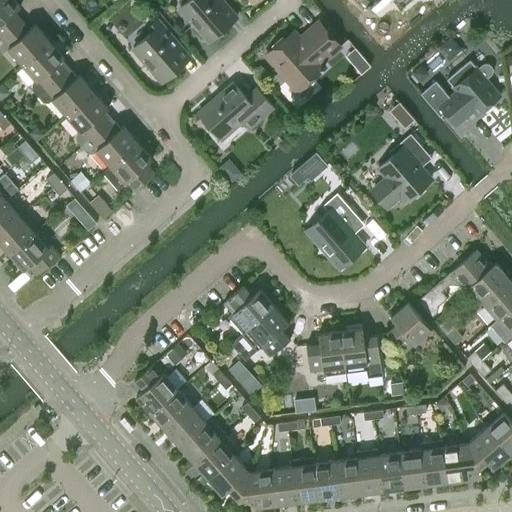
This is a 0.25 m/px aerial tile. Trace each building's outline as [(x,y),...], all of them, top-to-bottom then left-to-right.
[(14,11),(20,6),(15,0),(0,0),(0,37),(1,37),(22,19),(14,11)] [(213,7),(221,0),(187,0),(179,7),(208,41),(228,24),(213,7)] [(363,0),(375,13),(388,0),(363,0)] [(35,23),(29,28),(22,19),(1,37),(8,46),(8,47),(22,63),(49,40),(35,23)] [(167,48),(176,40),(158,19),(148,28),(151,32),(132,48),(161,81),(181,64),(167,48)] [(320,63),(340,46),(319,21),(299,38),(293,31),(265,54),(297,91),(324,67),(320,63)] [(61,59),(64,57),(49,40),(22,63),(36,79),(32,83),(31,88),(37,95),(69,67),(61,59)] [(357,52),(354,48),(350,48),(347,51),(347,55),(349,58),(354,59),(357,56),(357,52)] [(364,60),(355,68),(360,73),(369,65),(366,62),(364,60)] [(444,112),(450,119),(455,125),(473,110),(477,114),(500,95),(486,78),(490,74),(492,71),(492,67),(489,63),(485,62),(481,64),(477,68),(476,67),(470,60),(447,78),(453,86),(457,90),(449,97),(435,80),(420,93),(440,116),(444,112)] [(411,71),(419,80),(428,72),(420,63),(411,71)] [(79,74),(76,76),(69,67),(37,95),(43,102),(48,102),(52,98),(66,114),(94,91),(79,74)] [(256,87),(246,96),(234,82),(197,113),(220,139),(241,120),(248,129),(274,107),(256,87)] [(105,110),(108,107),(94,91),(66,114),(80,131),(76,134),(75,140),(81,146),(112,118),(105,110)] [(0,125),(3,129),(11,122),(4,114),(0,117),(0,125)] [(123,125),(120,127),(112,118),(81,146),(86,152),(92,153),(96,149),(110,165),(137,141),(123,125)] [(33,128),(29,132),(36,140),(44,133),(40,129),(33,128)] [(419,160),(428,153),(410,133),(388,151),(392,155),(378,167),(387,177),(372,190),(386,206),(401,193),(406,199),(431,178),(419,164),(419,160)] [(24,154),(32,147),(25,139),(18,146),(24,154)] [(146,163),(152,158),(137,141),(110,165),(103,171),(117,188),(125,182),(126,181),(133,190),(154,172),(146,163)] [(31,162),(39,155),(32,147),(24,154),(31,162)] [(299,165),(310,178),(327,163),(316,151),(299,165)] [(53,186),(61,179),(54,171),(46,178),(53,186)] [(0,203),(9,196),(18,188),(3,172),(0,174),(0,203)] [(80,172),(70,180),(79,191),(89,183),(80,172)] [(60,194),(68,187),(61,179),(53,186),(60,194)] [(352,226),(360,219),(337,192),(322,204),(328,210),(306,229),(339,267),(364,245),(352,231),(352,226)] [(103,216),(112,208),(99,194),(90,201),(103,216)] [(0,231),(23,212),(9,196),(0,203),(0,231)] [(76,198),(69,205),(78,214),(85,208),(76,198)] [(0,241),(9,252),(37,229),(23,212),(0,231),(0,241)] [(38,272),(59,254),(37,229),(9,252),(24,269),(30,263),(38,272)] [(491,266),(490,266),(476,248),(417,300),(431,316),(437,311),(438,305),(447,297),(441,291),(449,284),(460,284),(465,290),(470,286),(469,285),(491,266)] [(507,271),(505,273),(495,262),(490,266),(491,266),(469,285),(470,286),(483,302),(511,276),(511,271),(507,271)] [(511,276),(483,302),(497,318),(511,305),(511,276)] [(259,288),(252,294),(243,284),(223,302),(232,312),(228,315),(242,332),(274,305),(259,288)] [(404,351),(431,328),(407,301),(390,316),(396,323),(386,332),(404,351)] [(274,305),(242,332),(230,343),(245,360),(257,349),(261,345),(270,355),(290,338),(281,328),(288,321),(274,305)] [(511,305),(497,318),(504,326),(497,332),(504,340),(511,334),(511,333),(511,305)] [(446,333),(454,327),(446,317),(438,324),(446,333)] [(376,335),(363,336),(362,327),(340,330),(346,371),(366,369),(367,376),(382,374),(376,335)] [(454,343),(462,336),(454,327),(446,333),(454,343)] [(323,374),(346,371),(340,330),(318,333),(319,342),(306,344),(309,370),(323,368),(323,374)] [(166,353),(175,362),(186,352),(178,343),(166,353)] [(475,366),(482,359),(474,350),(466,357),(475,366)] [(238,359),(228,368),(250,393),(260,385),(238,359)] [(483,376),(490,369),(482,359),(475,366),(483,376)] [(150,412),(178,388),(154,362),(134,379),(143,389),(136,395),(150,412)] [(500,365),(485,378),(486,379),(489,383),(504,369),(500,365)] [(219,381),(225,376),(219,369),(212,374),(219,381)] [(469,372),(462,378),(468,384),(475,378),(469,372)] [(225,388),(231,383),(225,376),(219,381),(225,388)] [(503,399),(511,392),(502,383),(495,389),(503,399)] [(388,400),(403,398),(401,386),(386,388),(388,400)] [(164,428),(192,405),(178,388),(150,412),(164,428)] [(511,408),(511,407),(511,393),(511,392),(503,399),(511,408)] [(443,395),(436,402),(442,409),(450,402),(443,395)] [(280,414),(295,412),(294,400),(278,402),(280,414)] [(247,414),(253,408),(247,401),(241,407),(247,414)] [(416,412),(426,411),(425,403),(415,404),(416,412)] [(407,413),(416,412),(415,404),(406,406),(407,413)] [(206,421),(205,420),(192,405),(164,428),(179,445),(206,421)] [(254,421),(260,416),(253,408),(247,414),(254,421)] [(373,418),(383,417),(382,409),(372,410),(373,418)] [(364,419),(373,418),(372,410),(363,411),(364,419)] [(509,453),(511,450),(511,421),(503,411),(486,425),(509,453)] [(331,423),(340,422),(339,414),(330,415),(331,423)] [(314,426),(331,423),(330,415),(312,418),(314,426)] [(193,461),(225,433),(210,417),(205,420),(206,421),(179,445),(193,461)] [(288,429),(305,427),(304,419),(287,421),(288,429)] [(278,430),(288,429),(287,421),(277,422),(278,430)] [(493,467),(509,453),(486,425),(467,442),(478,467),(486,460),(493,467)] [(235,454),(239,450),(225,433),(193,461),(207,477),(234,454),(235,454)] [(442,445),(443,445),(442,439),(419,442),(420,448),(421,448),(426,483),(447,481),(442,445)] [(468,468),(478,467),(467,442),(443,445),(442,445),(447,481),(469,478),(468,468)] [(378,454),(379,453),(378,447),(355,451),(356,456),(357,456),(361,492),(383,489),(378,454)] [(404,486),(426,483),(421,448),(420,448),(399,451),(404,486)] [(383,489),(404,486),(399,451),(379,453),(378,454),(383,489)] [(249,470),(235,454),(234,454),(207,477),(222,494),(229,488),(238,498),(249,470)] [(314,462),(314,456),(291,459),(292,465),(297,500),(318,498),(314,462)] [(340,495),(361,492),(357,456),(356,456),(335,459),(340,495)] [(318,498),(340,495),(335,459),(314,462),(318,498)] [(275,503),(297,500),(292,465),(271,468),(275,503)] [(254,506),(275,503),(271,468),(249,470),(238,498),(252,497),(254,506)]
